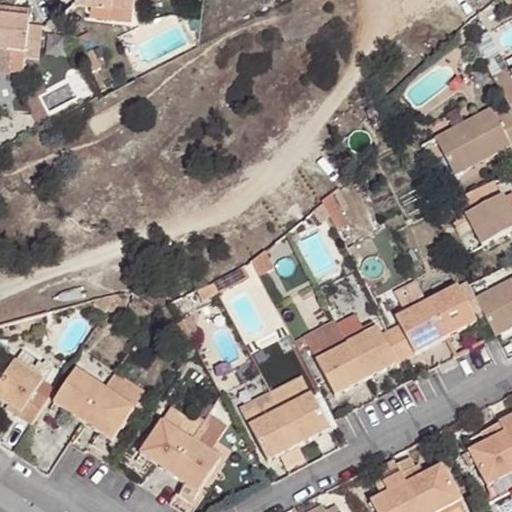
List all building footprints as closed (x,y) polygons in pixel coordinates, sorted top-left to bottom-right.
[(72,0),(71,18),(88,20),(87,34),(127,38),(130,6),(119,5),(119,0),(72,0)] [(511,1),(511,0),(503,0),(498,3),(508,20),(511,17),(511,1)] [(0,27),(0,92),(5,93),(6,90),(19,92),(21,78),(35,79),(39,46),(25,44),(26,37),(26,30),(0,27)] [(479,87),(487,102),(502,129),(511,123),(511,65),(495,74),(497,77),(479,87)] [(475,78),(479,87),(497,77),(495,74),(492,68),(475,78)] [(79,74),(88,91),(95,87),(87,70),(79,74)] [(496,153),(510,145),(502,129),(487,102),(417,138),(437,176),(493,147),(496,153)] [(483,200),(476,186),(432,209),(440,225),(449,219),(466,250),(504,230),(494,212),(490,204),(487,198),(483,200)] [(496,200),(490,204),(494,212),(501,209),(496,200)] [(511,256),(501,262),(511,280),(462,306),(470,321),(479,339),(503,326),(500,321),(508,317),(511,314),(511,256)] [(206,283),(198,289),(202,298),(203,299),(212,293),(206,283)] [(453,289),(451,285),(442,290),(461,326),(470,321),(462,306),(453,289)] [(400,359),(431,342),(411,307),(401,287),(380,298),(392,318),(381,323),(385,330),(400,359)] [(198,289),(182,296),(186,305),(202,298),(198,289)] [(461,326),(442,290),(411,307),(431,342),(461,326)] [(511,321),(508,317),(500,321),(503,326),(511,321)] [(302,366),(332,349),(319,325),(289,342),(302,366)] [(391,363),(400,359),(385,330),(376,335),(391,363)] [(383,368),(368,339),(364,332),(332,349),(351,385),(383,368)] [(383,368),(391,363),(376,335),(368,339),(383,368)] [(351,385),(332,349),(302,366),(321,401),(351,385)] [(7,359),(2,366),(31,386),(39,375),(38,368),(33,365),(30,369),(14,358),(7,359)] [(6,424),(19,432),(43,395),(31,387),(31,386),(2,366),(0,369),(0,413),(9,420),(6,424)] [(41,410),(71,429),(93,394),(64,375),(41,410)] [(93,394),(71,429),(101,449),(133,399),(102,380),(93,394)] [(258,400),(285,451),(316,435),(288,384),(258,400)] [(292,464),(285,451),(258,400),(227,417),(254,468),(266,461),(273,474),(292,464)] [(506,467),(511,463),(511,417),(500,425),(494,415),(482,421),(506,467)] [(149,428),(178,446),(184,437),(156,418),(149,428)] [(490,476),(506,467),(482,421),(468,429),(473,439),(452,451),(471,486),(490,476)] [(200,430),(192,425),(184,437),(178,446),(157,478),(186,498),(218,449),(196,435),(200,430)] [(128,460),(157,478),(178,446),(149,428),(128,460)] [(384,470),(405,511),(422,511),(445,499),(426,465),(405,476),(398,463),(384,470)] [(361,511),(405,511),(384,470),(382,467),(367,474),(369,478),(360,483),(367,497),(356,502),(361,511)] [(496,487),(511,478),(511,477),(506,467),(490,476),(496,487)] [(511,487),(511,478),(496,487),(500,494),(511,487)]
